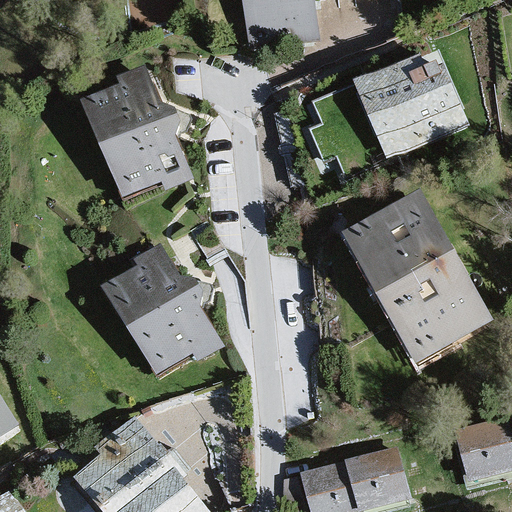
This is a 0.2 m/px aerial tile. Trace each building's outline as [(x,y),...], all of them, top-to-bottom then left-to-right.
[(312,0),(249,0),(254,44),(316,38),(312,0)] [(442,59),(357,86),(398,167),(476,131),(442,59)] [(148,75),(84,101),(126,203),(201,184),(148,75)] [(428,197),(353,238),(425,371),(503,325),(428,197)] [(166,260),(100,296),(162,387),(229,355),(166,260)] [(0,381),(0,448),(27,430),(0,381)] [(458,427),(474,477),(511,472),(511,440),(508,423),(458,427)] [(212,511),(142,428),(77,485),(101,511),(212,511)] [(396,456),(342,465),(355,511),(371,511),(410,499),(396,456)] [(355,511),(342,465),(296,477),(313,511),(355,511)] [(0,511),(21,511),(10,499),(0,505),(0,511)]
